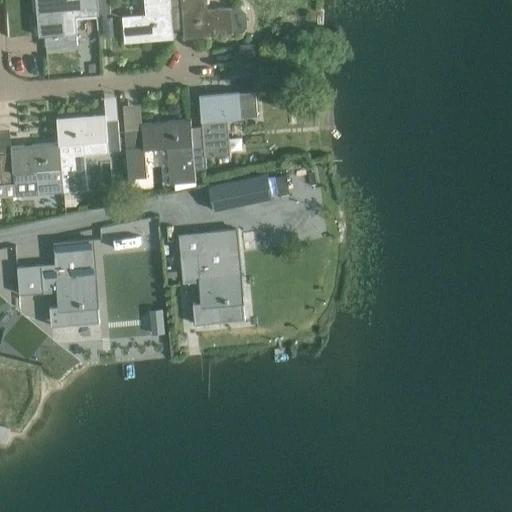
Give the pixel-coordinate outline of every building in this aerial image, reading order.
[(97,0),(35,0),(39,35),(45,35),(47,58),(79,56),(76,31),(65,32),(63,10),(97,7),(97,14),(99,13),(97,0)] [(109,0),(97,0),(99,13),(111,12),(109,0)] [(170,0),(144,0),(146,12),(122,15),(125,41),(173,37),(173,28),(170,0)] [(170,0),(173,28),(183,27),(184,36),(231,33),(233,32),(233,31),(243,30),(247,26),(246,11),(241,7),(231,8),(231,6),(208,8),(207,0),(170,0)] [(256,43),(238,44),(239,57),(256,56),(256,43)] [(207,167),(206,155),(230,153),(227,118),(257,115),(255,89),(200,94),(202,117),(191,118),(195,168),(207,167)] [(57,118),(59,141),(63,191),(89,189),(86,155),(109,153),(109,151),(121,150),(118,119),(106,120),(105,113),(57,118)] [(196,180),(195,168),(191,118),(142,122),(142,128),(124,130),(129,178),(147,176),(144,148),(167,146),(170,182),(196,180)] [(11,151),(0,152),(0,183),(14,182),(14,194),(38,193),(63,191),(59,141),(11,145),(11,151)] [(267,174),(208,186),(213,210),(272,198),(267,174)] [(232,278),(240,277),(236,229),(204,232),(206,252),(180,254),(180,255),(183,282),(191,282),(199,281),(201,301),(201,302),(205,302),(210,301),(210,308),(212,323),(244,319),(242,297),(234,297),(232,278)] [(54,255),(55,263),(17,266),(20,294),(58,291),(59,306),(67,305),(69,324),(99,322),(98,301),(89,302),(88,282),(96,281),(92,239),(60,242),(61,254),(54,255)] [(163,310),(151,312),(153,333),(165,332),(163,310)]
